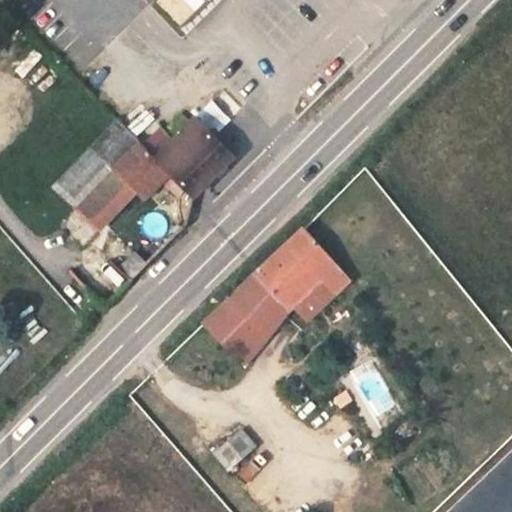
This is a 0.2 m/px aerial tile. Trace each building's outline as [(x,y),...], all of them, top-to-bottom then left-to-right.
[(195,119),(213,137),(229,121),(211,103),(195,119)] [(117,213),(135,194),(143,201),(168,175),(193,199),(234,157),(213,137),(195,119),(190,124),(181,115),(165,131),(174,140),(155,159),(144,148),(119,122),(54,190),(76,211),(94,191),(117,213)] [(174,140),(165,131),(163,130),(144,148),(155,159),(174,140)] [(94,191),(76,211),(98,233),(117,213),(94,191)] [(131,281),(146,266),(135,254),(120,268),(131,281)] [(307,365),(325,349),(272,290),(203,357),(244,402),(294,355),(307,365)] [(217,427),(244,402),(203,357),(176,383),(217,427)]
